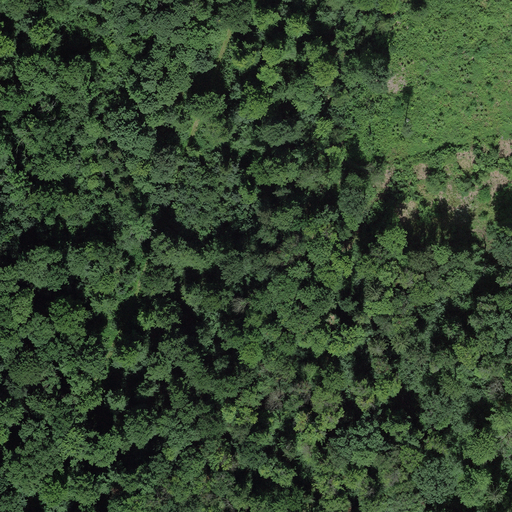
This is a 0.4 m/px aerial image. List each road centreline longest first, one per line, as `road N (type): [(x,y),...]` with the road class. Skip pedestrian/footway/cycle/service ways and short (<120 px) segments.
road 1 (track): [(242,0),(54,470),(28,511)]
road 2 (track): [(511,368),(347,430)]
